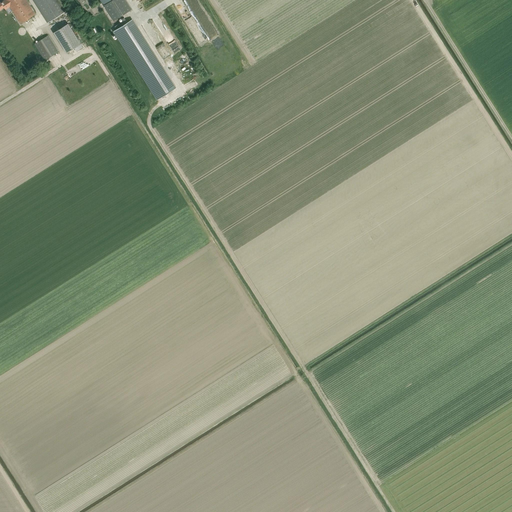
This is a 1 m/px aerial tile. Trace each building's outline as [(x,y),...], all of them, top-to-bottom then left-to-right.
[(8,4),(20,23),(35,14),(26,0),(5,0),(2,3),(4,6),(8,4)] [(33,0),(48,23),(65,12),(57,0),(33,0)] [(100,0),(114,20),(131,9),(125,0),(100,0)] [(193,5),(198,11),(204,7),(200,0),(193,5)] [(202,23),(210,21),(207,10),(199,12),(202,23)] [(184,16),(195,26),(199,22),(189,11),(184,16)] [(132,20),(114,31),(158,99),(175,88),(132,20)] [(54,32),(67,53),(81,44),(68,23),(54,32)] [(168,43),(172,42),(170,38),(173,36),(171,32),(164,36),(168,43)] [(48,35),(35,43),(45,60),(58,52),(48,35)]
